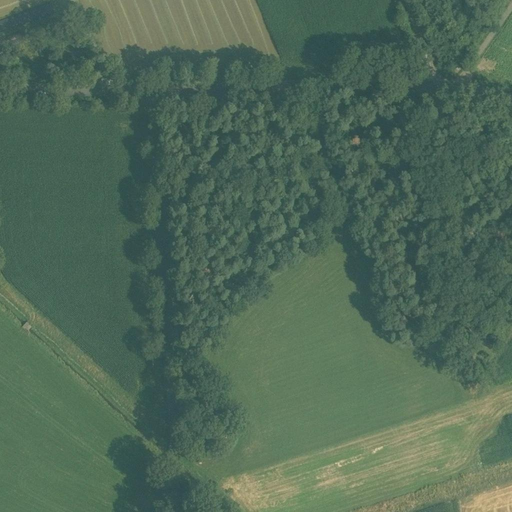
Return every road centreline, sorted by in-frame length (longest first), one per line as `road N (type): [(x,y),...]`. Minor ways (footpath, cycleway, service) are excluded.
road 1 (unclassified): [(151,94),(179,511)]
road 2 (unclassified): [(435,88),(151,94)]
road 3 (unclassified): [(151,94),(0,90)]
